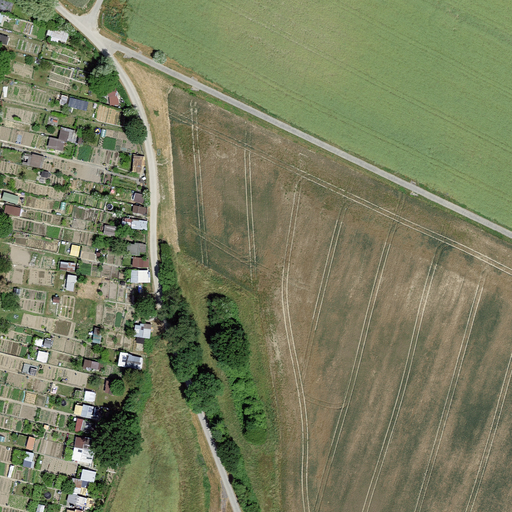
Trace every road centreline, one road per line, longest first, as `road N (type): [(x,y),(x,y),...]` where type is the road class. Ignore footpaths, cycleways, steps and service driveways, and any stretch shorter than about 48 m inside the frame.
road 1 (track): [(56,0),(103,37),(149,128),(159,266),(174,332),(237,511)]
road 2 (track): [(511,239),(103,37)]
